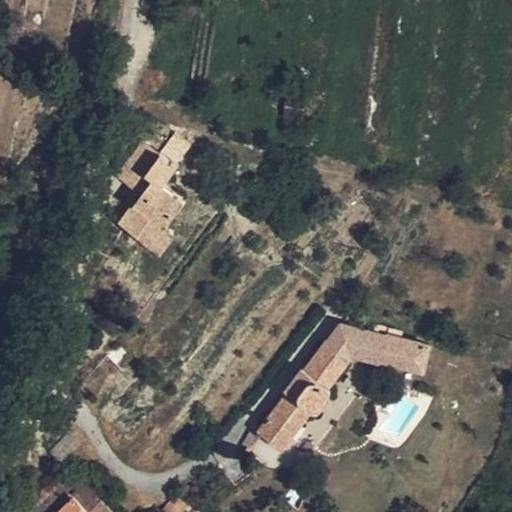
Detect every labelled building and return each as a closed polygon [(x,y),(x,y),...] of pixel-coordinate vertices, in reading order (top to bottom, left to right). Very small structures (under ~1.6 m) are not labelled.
[(114,188),(120,194),(146,158),(139,153),(114,188)] [(126,198),(107,227),(145,257),(158,237),(151,229),(169,205),(149,188),(162,170),(146,158),(120,194),(126,198)] [(312,401),(334,373),(332,370),(336,366),(408,387),(415,361),(329,337),(313,356),(291,381),(287,380),(268,401),(272,406),(244,443),(254,450),(273,429),(283,437),(295,422),(301,426),(318,405),(312,401)] [(266,459),(283,437),(273,429),(254,450),(266,459)] [(115,511),(86,485),(59,511),(115,511)]
